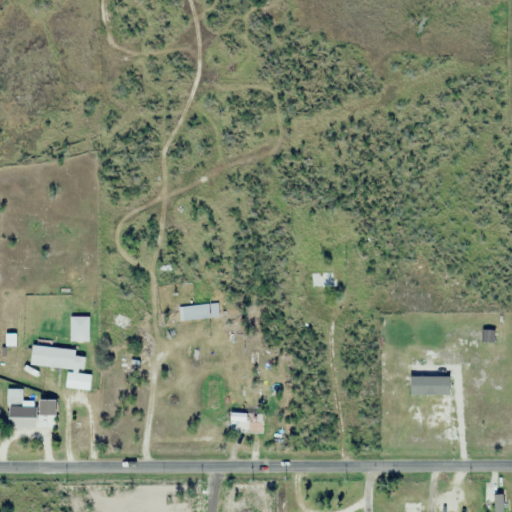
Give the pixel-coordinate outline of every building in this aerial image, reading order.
[(336,290),(336,273),(310,273),(310,290),(336,290)] [(179,322),(207,319),(206,306),(178,308),(179,322)] [(75,351),(32,346),(30,366),(73,371),(75,351)] [(22,398),(7,398),(7,427),(36,427),(36,416),(22,416),(22,398)] [(229,435),(263,435),(263,411),(229,411),(229,435)] [(495,491),(487,491),(487,503),(495,503),(495,491)] [(421,511),(421,501),(402,501),(402,511),(421,511)]
